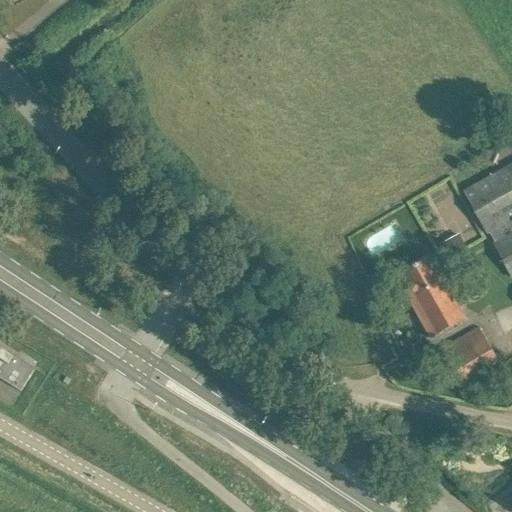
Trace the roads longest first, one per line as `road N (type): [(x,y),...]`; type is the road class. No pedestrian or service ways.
road 1 (unclassified): [(190,275),(0,65)]
road 2 (unclassified): [(130,372),(118,404),(247,511)]
road 3 (unclassified): [(341,391),(190,275)]
road 4 (residential): [(473,511),(341,391)]
road 5 (unclassified): [(156,511),(0,425)]
road 6 (primary): [(285,456),(143,351)]
road 7 (primary): [(130,372),(285,456)]
road 8 (unclassified): [(511,422),(341,391)]
road 9 (primary): [(143,351),(0,258)]
road 10 (primary): [(0,288),(130,372)]
